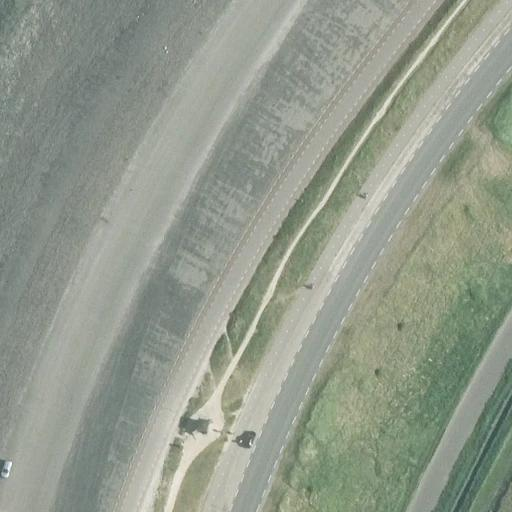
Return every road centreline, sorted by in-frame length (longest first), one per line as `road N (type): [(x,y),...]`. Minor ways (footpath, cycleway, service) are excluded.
road 1 (unclassified): [(433,0),(364,85),(268,231),(169,421),(135,511)]
road 2 (secondary): [(242,511),(267,432),(326,320),(450,114),(511,46)]
